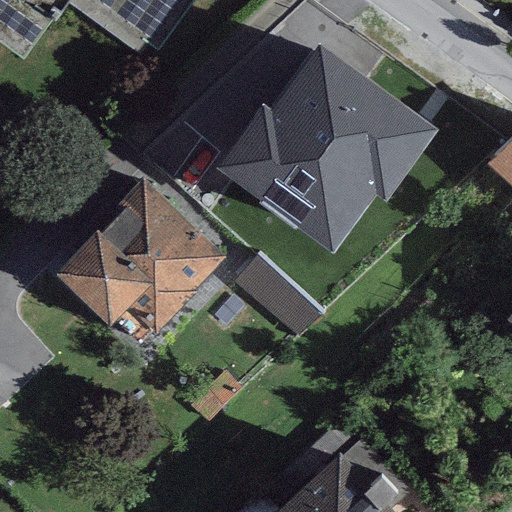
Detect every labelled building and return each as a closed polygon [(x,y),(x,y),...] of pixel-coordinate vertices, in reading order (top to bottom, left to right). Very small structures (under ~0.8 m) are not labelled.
[(0,0),(0,44),(23,61),(67,0),(72,0),(141,49),(146,42),(157,50),(192,0),(0,0)] [(438,106),(320,21),(271,88),(261,81),(215,145),(331,230),(374,170),(385,178),(438,106)] [(511,124),(487,152),(511,174),(511,124)] [(225,244),(142,165),(55,256),(138,335),(225,244)] [(237,295),(306,343),(326,314),(257,266),(237,295)] [(408,511),(384,485),(397,473),(381,455),(368,467),(339,436),(255,511),(408,511)]
